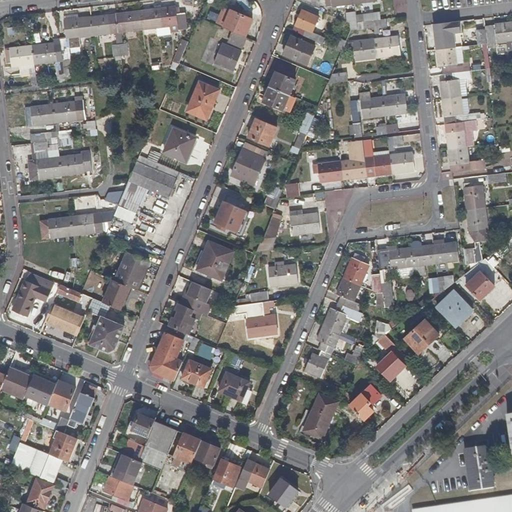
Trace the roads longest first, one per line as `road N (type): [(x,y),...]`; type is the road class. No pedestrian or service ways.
road 1 (residential): [(411,0),(433,177),(428,188),(361,195),(257,439)]
road 2 (residential): [(123,382),(275,16)]
road 3 (primary): [(506,338),(350,487)]
road 4 (residential): [(0,301),(15,244),(0,119)]
road 5 (residential): [(123,382),(257,439)]
road 6 (residential): [(71,511),(123,382)]
road 7 (residential): [(0,331),(123,382)]
